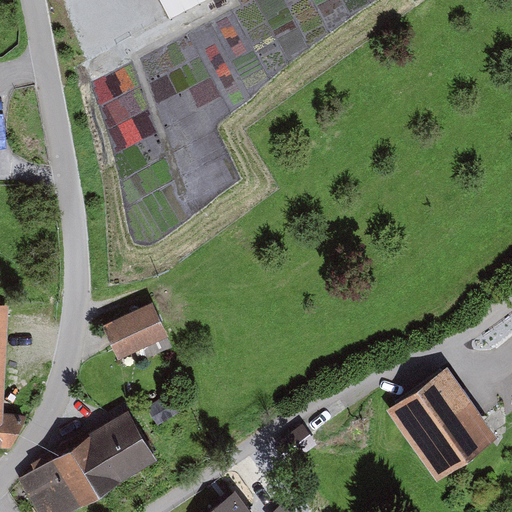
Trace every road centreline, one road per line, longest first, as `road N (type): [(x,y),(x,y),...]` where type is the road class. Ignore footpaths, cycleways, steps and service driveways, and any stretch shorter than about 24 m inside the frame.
road 1 (residential): [(33,0),(79,250),(76,329),(62,390),(0,484)]
road 2 (track): [(511,302),(457,343),(331,398),(153,511)]
